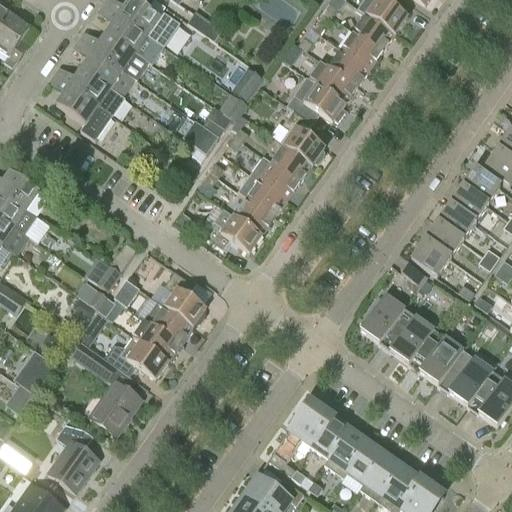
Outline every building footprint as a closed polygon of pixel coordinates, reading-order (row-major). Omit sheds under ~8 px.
[(147,38),(147,39),(163,50),(180,27),(162,14),(159,19),(130,0),(124,9),(111,0),(109,0),(103,8),(147,38)] [(357,13),(364,19),(393,39),(407,21),(388,7),(392,0),(366,0),(357,13)] [(429,0),(409,0),(423,10),(429,0)] [(322,15),(330,21),(336,13),(328,7),(322,15)] [(0,31),(11,16),(0,8),(0,31)] [(113,25),(106,35),(136,55),(133,58),(147,67),(150,70),(163,50),(147,39),(147,38),(103,8),(98,15),(113,25)] [(330,21),(322,15),(316,23),(324,29),(330,21)] [(12,73),(18,64),(26,53),(19,48),(32,30),(11,16),(0,31),(0,51),(10,58),(5,64),(3,67),(12,73)] [(221,34),(194,16),(186,28),(213,46),(221,34)] [(364,19),(352,36),(381,57),(393,39),(364,19)] [(133,58),(136,55),(106,35),(99,44),(85,34),(80,42),(124,73),(121,76),(134,85),(147,67),(133,58)] [(352,36),(340,53),(369,74),(381,57),(352,36)] [(111,90),(121,76),(124,73),(80,42),(75,50),(89,60),(82,70),(111,90)] [(274,42),(266,54),(274,59),(282,48),(274,42)] [(297,51),(305,56),(310,48),(303,43),(297,51)] [(340,53),(327,71),(327,72),(356,92),(369,74),(340,53)] [(343,110),(356,92),(327,72),(327,71),(319,66),(306,83),(314,89),(343,110)] [(113,118),(119,109),(123,103),(109,93),(111,90),(82,70),(75,80),(60,70),(55,78),(113,118)] [(262,84),(247,74),(231,96),(246,107),(262,84)] [(96,143),(113,118),(55,78),(50,86),(64,96),(57,106),(86,126),(81,132),(96,143)] [(292,115),(305,124),(312,114),(331,128),(343,110),(314,89),(305,103),(296,96),(286,111),(292,115)] [(234,102),(222,118),(231,125),(233,127),(238,120),(245,111),(234,102)] [(224,133),(231,125),(222,118),(215,113),(208,122),(224,133)] [(309,170),(312,167),(314,169),(318,167),(323,161),(323,157),(320,155),(323,151),(304,138),(311,129),(305,124),(292,115),(282,130),(291,137),(281,150),(309,170)] [(218,142),(224,133),(208,122),(202,131),(218,142)] [(195,126),(182,144),(205,160),(218,142),(202,131),(195,126)] [(236,138),(233,142),(241,148),(248,138),(239,132),(236,138)] [(511,140),(507,137),(495,154),(511,166),(511,140)] [(241,148),(233,142),(227,149),(235,155),(241,148)] [(281,150),(269,168),(297,188),(309,170),(281,150)] [(508,191),(511,185),(511,166),(495,154),(482,173),(508,191)] [(284,206),(297,188),(269,168),(261,162),(249,180),(256,186),(284,206)] [(174,187),(184,173),(172,164),(162,178),(174,187)] [(208,177),(216,183),(222,174),(214,169),(208,177)] [(472,174),(459,192),(486,211),(498,192),(472,174)] [(0,196),(36,221),(49,203),(9,175),(1,186),(0,184),(0,196)] [(216,183),(208,177),(202,185),(210,190),(216,183)] [(256,186),(244,203),(272,223),(284,206),(256,186)] [(459,192),(447,210),(473,228),(486,211),(459,192)] [(14,232),(24,239),(37,248),(49,232),(35,222),(36,221),(0,196),(0,222),(14,232)] [(244,203),(232,220),(260,241),(272,223),(244,203)] [(447,210),(434,228),(461,246),(473,228),(447,210)] [(232,220),(222,214),(202,242),(221,255),(228,245),(247,259),(260,241),(232,220)] [(189,225),(180,218),(173,229),(182,235),(189,225)] [(0,248),(2,250),(14,232),(0,222),(0,248)] [(511,240),(511,229),(507,226),(502,233),(511,240)] [(434,228),(422,245),(448,264),(461,246),(434,228)] [(435,282),(448,264),(422,245),(409,264),(435,282)] [(124,247),(108,271),(119,279),(135,255),(124,247)] [(487,254),(482,261),(493,269),(498,262),(487,254)] [(488,276),(493,269),(482,261),(477,268),(488,276)] [(511,271),(503,265),(498,272),(511,282),(511,279),(511,271)] [(419,292),(426,282),(406,268),(399,278),(419,292)] [(106,297),(119,279),(108,271),(95,289),(106,297)] [(506,289),(511,282),(498,272),(493,279),(506,289)] [(191,332),(193,329),(195,330),(199,329),(204,322),(204,318),(202,317),(205,313),(185,299),(192,290),(173,276),(162,291),(153,304),(156,306),(156,307),(191,332)] [(25,305),(0,288),(0,310),(14,320),(25,305)] [(468,305),(473,298),(461,290),(456,297),(468,305)] [(120,295),(114,304),(123,310),(129,302),(120,295)] [(108,303),(104,301),(97,296),(87,309),(98,317),(108,303)] [(362,331),(380,344),(381,345),(403,314),(406,310),(393,301),(390,305),(384,300),(362,331)] [(477,301),(472,308),(486,317),(491,310),(477,301)] [(108,303),(98,317),(105,322),(115,309),(108,303)] [(460,312),(465,316),(467,311),(455,303),(448,312),(456,318),(460,312)] [(156,307),(143,324),(179,349),(184,341),(187,340),(191,335),(191,332),(156,307)] [(432,334),(432,335),(435,331),(422,321),(419,325),(403,314),(381,345),(380,344),(377,349),(389,358),(392,353),(409,365),(410,365),(432,334)] [(166,367),(179,349),(143,324),(131,342),(166,367)] [(444,343),(432,335),(432,334),(410,365),(409,365),(406,370),(418,379),(420,377),(437,389),(461,355),(462,355),(465,351),(447,338),(444,343)] [(166,367),(131,342),(123,353),(111,350),(101,364),(115,374),(115,373),(128,382),(135,372),(154,385),(166,367)] [(34,355),(12,380),(31,396),(53,372),(34,355)] [(473,364),(462,355),(461,355),(437,389),(435,391),(448,399),(451,395),(468,406),(469,407),(491,376),(495,371),(477,359),(473,364)] [(93,426),(85,437),(92,442),(100,431),(114,441),(140,405),(109,383),(115,374),(101,364),(95,359),(86,373),(110,390),(87,422),(93,426)] [(469,407),(468,406),(465,411),(477,420),(481,415),(499,428),(511,409),(511,383),(506,380),(503,384),(491,376),(469,407)] [(302,445),(310,451),(331,422),(316,411),(316,412),(308,406),(304,412),(305,412),(267,466),(268,467),(268,466),(289,481),(294,475),(285,468),(302,445)] [(349,435),(331,422),(310,451),(327,464),(328,464),(349,435)] [(0,443),(1,444),(10,431),(0,424),(0,443)] [(82,455),(92,442),(85,437),(68,425),(54,444),(66,452),(47,478),(74,498),(97,465),(82,455)] [(367,447),(349,435),(328,464),(327,464),(323,469),(342,483),(347,477),(346,477),(367,447)] [(384,460),(367,447),(346,477),(347,477),(363,488),(363,489),(384,460)] [(402,472),(384,460),(363,489),(363,488),(358,494),(377,507),(402,472)] [(399,511),(419,484),(402,472),(377,507),(383,511),(399,511)] [(304,482),(295,475),(290,482),(299,488),(304,482)] [(258,511),(284,511),(289,506),(295,510),(303,499),(282,484),(274,494),(257,482),(258,482),(256,481),(249,492),(248,491),(243,498),(244,498),(243,501),(258,511)] [(435,496),(419,484),(399,511),(433,511),(438,506),(439,507),(443,501),(435,496)] [(321,494),(312,487),(307,494),(316,500),(321,494)] [(61,511),(29,489),(13,511),(61,511)] [(258,511),(243,501),(241,503),(240,503),(235,509),(236,510),(234,511),(258,511)]
